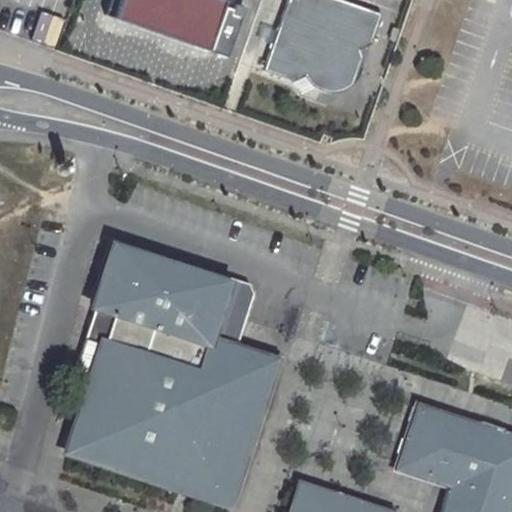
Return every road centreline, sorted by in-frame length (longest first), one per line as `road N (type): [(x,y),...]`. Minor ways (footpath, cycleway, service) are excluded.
road 1 (secondary): [(511,251),(77,99),(0,84)]
road 2 (secondary): [(30,113),(511,279)]
road 3 (unknown): [(121,0),(115,19),(128,41),(217,71),(234,69)]
